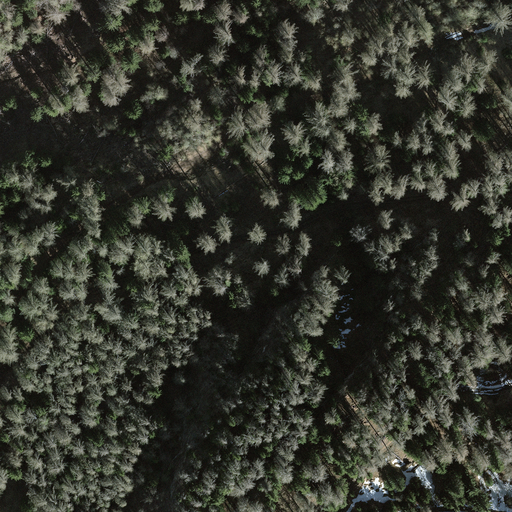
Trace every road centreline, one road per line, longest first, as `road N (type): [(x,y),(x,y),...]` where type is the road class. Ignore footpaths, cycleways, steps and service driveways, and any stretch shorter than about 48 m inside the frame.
road 1 (track): [(511,15),(428,35),(369,81),(327,87),(214,140),(189,163),(147,171),(31,276),(0,338)]
road 2 (track): [(0,365),(90,288),(172,254),(293,227),(337,205),(511,190)]
road 3 (track): [(511,384),(423,409),(370,464),(339,511)]
